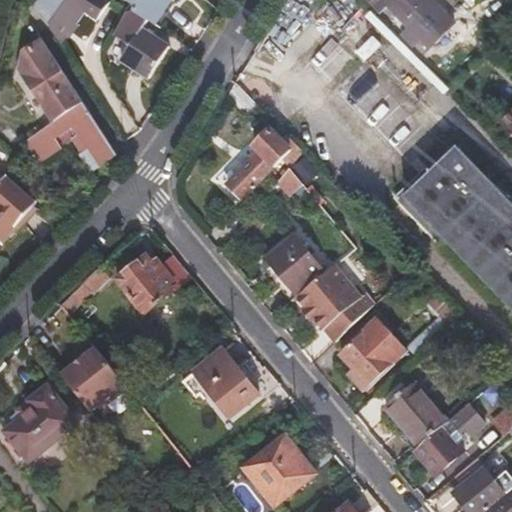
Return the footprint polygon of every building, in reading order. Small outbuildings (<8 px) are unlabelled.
[(40,0),(36,6),(61,44),(84,13),(97,23),(109,7),(99,0),(40,0)] [(154,24),(172,0),(121,0),(134,9),(142,17),(151,22),(154,24)] [(364,0),(367,3),(368,3),(371,4),(381,15),(389,8),(398,17),(400,20),(411,9),(402,0),(364,0)] [(456,26),(430,0),(402,0),(411,9),(400,20),(410,29),(403,36),(414,48),(422,41),(431,50),(456,26)] [(124,17),(111,34),(128,46),(126,48),(129,50),(122,60),(148,80),(170,48),(146,30),(151,22),(142,17),(134,9),(127,13),(124,17)] [(83,106),(41,43),(24,54),(21,67),(27,77),(25,78),(55,124),(83,106)] [(238,84),(229,99),(250,121),(262,109),(243,89),(238,84)] [(90,173),(116,156),(83,106),(55,124),(25,143),(39,165),(62,151),(56,141),(74,129),(89,151),(81,156),(90,173)] [(511,115),(500,128),(511,138),(511,115)] [(284,162),(292,170),(306,155),(290,138),(284,143),(273,133),(256,149),(261,155),(230,185),(244,200),(284,162)] [(511,202),(461,150),(407,201),(511,311),(511,202)] [(319,178),(304,162),(292,172),(306,190),(319,178)] [(0,243),(34,205),(0,174),(0,243)] [(303,190),(289,174),(276,189),(288,203),(303,190)] [(377,242),(409,275),(415,269),(384,236),(377,242)] [(326,276),(294,237),(265,260),(280,277),(275,281),(293,302),(326,276)] [(190,276),(173,255),(161,265),(173,280),(166,284),(173,291),(190,276)] [(173,280),(161,265),(155,270),(145,259),(112,286),(140,318),(173,291),(166,284),(173,280)] [(415,269),(409,275),(420,287),(427,281),(415,269)] [(98,270),(60,308),(65,314),(87,293),(90,295),(106,278),(101,273),(98,270)] [(332,347),(371,311),(361,301),(365,298),(336,270),(293,304),(320,337),(323,336),(332,347)] [(362,398),(406,356),(375,322),(337,357),(352,374),(346,380),(362,398)] [(96,351),(60,379),(90,416),(125,387),(96,351)] [(259,397),(223,353),(194,376),(230,420),(259,397)] [(8,432),(31,461),(80,422),(50,386),(30,402),(37,409),(8,432)] [(443,428),(448,424),(415,386),(386,411),(418,450),(443,428)] [(511,406),(493,424),(505,438),(511,431),(511,406)] [(418,450),(414,454),(435,479),(465,453),(443,428),(418,450)] [(287,435),(246,468),(276,505),(316,471),(287,435)] [(500,511),(511,503),(511,500),(485,469),(452,496),(465,511),(488,511),(494,507),(498,511),(500,511)]
